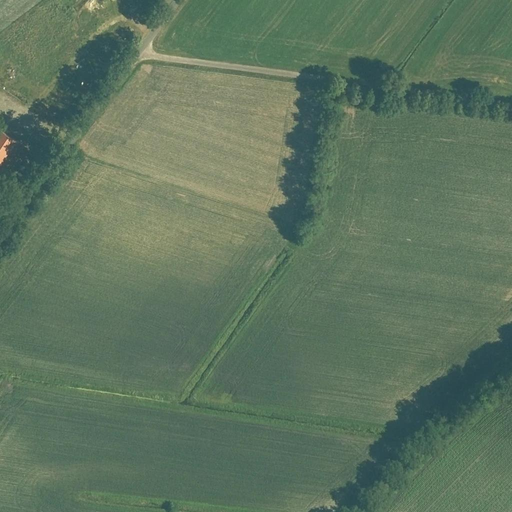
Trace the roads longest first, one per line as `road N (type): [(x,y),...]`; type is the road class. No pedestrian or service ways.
road 1 (unclassified): [(139,51),(511,101)]
road 2 (unclassified): [(0,241),(139,51)]
